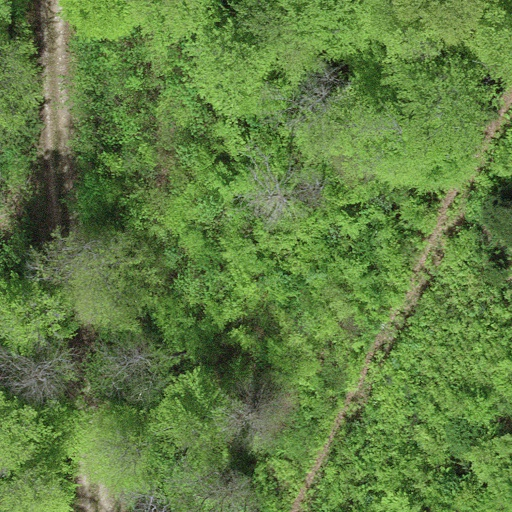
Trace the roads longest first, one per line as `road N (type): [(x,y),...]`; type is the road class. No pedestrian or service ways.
road 1 (track): [(58,0),(97,511)]
road 2 (track): [(307,511),(376,353),(511,114)]
